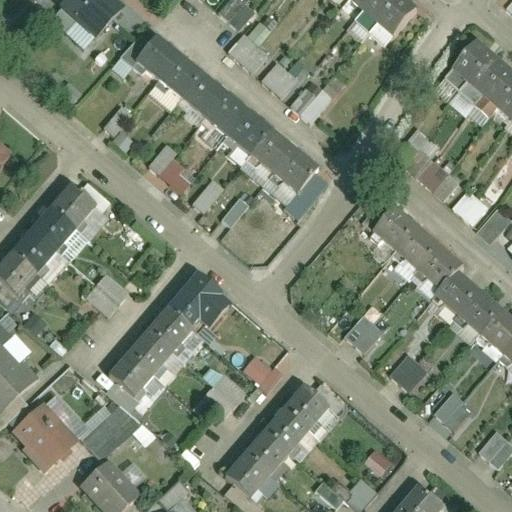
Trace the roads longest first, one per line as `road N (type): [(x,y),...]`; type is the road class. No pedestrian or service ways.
road 1 (residential): [(260,304),(0,75)]
road 2 (residential): [(503,511),(260,304)]
road 3 (residential): [(358,181),(177,35)]
road 4 (residential): [(511,285),(371,164)]
road 5 (residential): [(458,19),(371,164)]
road 6 (residential): [(358,181),(260,304)]
road 7 (unknown): [(202,253),(111,365)]
